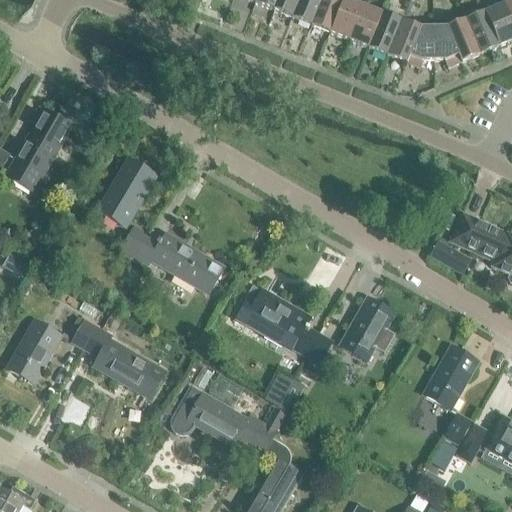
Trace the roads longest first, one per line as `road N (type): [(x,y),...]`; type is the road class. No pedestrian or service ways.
road 1 (residential): [(511,323),(35,49)]
road 2 (residential): [(94,0),(511,176)]
road 3 (residential): [(0,441),(118,511)]
